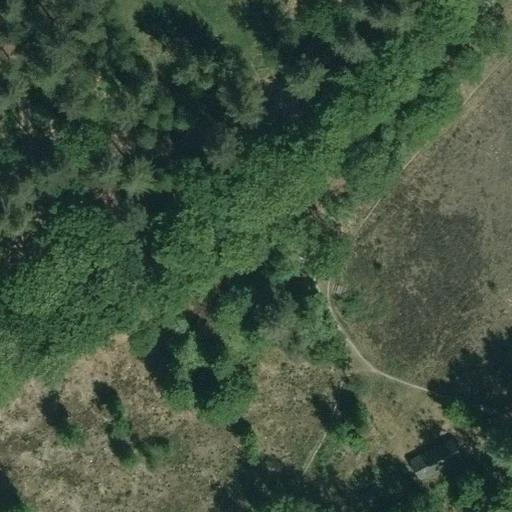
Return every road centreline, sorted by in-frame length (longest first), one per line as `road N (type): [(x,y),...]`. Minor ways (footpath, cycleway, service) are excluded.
road 1 (track): [(0,354),(273,210),(366,132),(489,0)]
road 2 (track): [(61,302),(29,209),(11,0)]
road 3 (track): [(348,0),(282,125),(293,178)]
